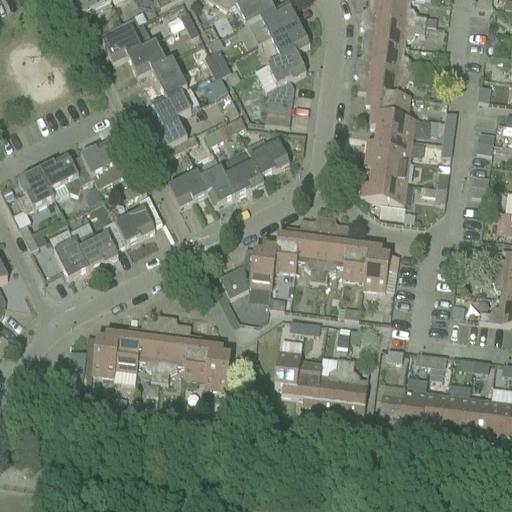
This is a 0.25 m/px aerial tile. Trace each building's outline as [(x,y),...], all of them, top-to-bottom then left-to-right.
[(110,7),(107,1),(106,1),(105,0),(70,0),(81,22),(110,7)] [(171,8),(167,0),(156,6),(159,14),(171,8)] [(180,0),(167,0),(171,8),(182,3),(180,0)] [(218,11),(224,0),(210,0),(208,5),(218,11)] [(244,0),(224,0),(218,11),(226,16),(234,12),(245,33),(247,32),(259,26),(259,25),(274,18),(274,17),(264,0),(256,0),(247,5),(244,0)] [(409,15),(410,7),(368,2),(366,14),(363,16),(360,16),(359,25),(425,33),(426,25),(416,23),(416,22),(412,16),(409,15)] [(288,10),(274,17),(274,18),(259,25),(259,26),(247,32),(256,50),(268,45),(269,46),(298,31),(288,10)] [(179,23),(184,35),(192,31),(187,19),(179,23)] [(137,31),(133,24),(121,30),(125,37),(130,34),(130,35),(137,31)] [(423,42),(425,33),(359,25),(358,34),(361,34),(363,38),(362,50),(404,55),(405,47),(408,48),(413,43),(414,41),(423,42)] [(125,37),(121,30),(108,36),(112,44),(125,37)] [(198,42),(192,31),(184,35),(190,46),(198,42)] [(308,52),(298,31),(269,46),(279,66),(294,59),(308,52)] [(141,55),(130,35),(130,34),(125,37),(112,44),(101,49),(112,71),(126,64),(126,63),(141,55)] [(165,69),(165,68),(155,48),(141,55),(126,63),(126,64),(136,84),(150,77),(150,76),(165,69)] [(403,63),(404,55),(362,50),(360,61),(357,64),(354,64),(353,73),(419,81),(420,72),(410,71),(410,69),(406,63),(403,63)] [(218,57),(211,61),(216,72),(224,68),(218,57)] [(289,88),(305,79),(294,59),(279,66),(265,73),(275,93),(268,96),(266,107),(291,110),(293,95),(289,88)] [(216,72),(211,61),(203,65),(209,76),(216,72)] [(171,65),(165,68),(165,69),(150,76),(150,77),(164,104),(185,94),(171,65)] [(230,79),(224,68),(216,72),(222,83),(230,79)] [(222,83),(216,72),(209,76),(214,87),(222,83)] [(417,90),(419,81),(353,73),(352,81),(355,82),(357,85),(356,98),(366,99),(366,98),(398,102),(399,95),(402,95),(407,90),(407,89),(417,90)] [(489,94),(479,93),(477,108),(487,109),(489,94)] [(186,94),(185,94),(164,104),(150,111),(160,132),(175,124),(176,125),(190,118),(179,97),(186,94)] [(409,103),(398,102),(366,98),(366,99),(364,112),(371,113),(370,120),(406,125),(409,103)] [(230,123),(238,119),(232,107),(224,111),(230,123)] [(289,122),(291,110),(266,107),(265,119),(289,122)] [(288,134),(289,122),(265,119),(263,131),(288,134)] [(455,120),(445,119),(443,134),(453,135),(455,120)] [(413,126),(406,125),(370,120),(368,134),(376,135),(375,143),(411,147),(413,126)] [(240,123),(231,128),(236,139),(246,134),(240,123)] [(186,145),(176,125),(175,124),(160,132),(146,139),(157,160),(168,155),(180,148),(186,145)] [(236,139),(231,128),(222,133),(227,144),(236,139)] [(208,154),(223,146),(217,134),(202,142),(208,154)] [(451,149),(453,135),(443,134),(441,148),(451,149)] [(193,141),(186,145),(180,148),(184,155),(196,149),(193,141)] [(491,152),(493,142),(478,141),(477,150),(491,152)] [(408,169),(411,147),(375,143),(373,151),(366,150),(365,163),(408,169)] [(140,188),(119,145),(110,150),(109,148),(80,162),(92,186),(97,197),(127,182),(132,192),(140,188)] [(184,155),(180,148),(168,155),(171,162),(184,155)] [(450,164),(451,149),(441,148),(440,163),(450,164)] [(277,149),(248,164),(251,169),(260,185),(260,184),(288,170),(277,149)] [(490,162),(491,152),(477,150),(475,160),(490,162)] [(81,192),(92,186),(80,162),(70,167),(67,163),(39,177),(53,206),(68,199),(76,203),(81,193),(81,192)] [(405,190),(408,169),(365,163),(363,177),(370,178),(369,186),(405,190)] [(263,190),(260,184),(260,185),(251,169),(224,182),(223,183),(234,204),(263,190)] [(223,183),(224,182),(220,175),(199,185),(196,179),(206,201),(213,215),(234,204),(223,183)] [(53,206),(39,177),(18,187),(25,201),(17,205),(25,221),(53,206)] [(206,201),(196,179),(167,194),(178,215),(206,201)] [(446,196),(447,181),(437,180),(436,194),(446,196)] [(486,195),(487,185),(473,184),(471,193),(486,195)] [(402,212),(405,190),(369,186),(368,194),(361,193),(359,207),(402,212)] [(146,199),(140,188),(132,192),(138,203),(146,199)] [(485,205),(486,195),(471,193),(470,203),(485,205)] [(444,210),(446,196),(436,194),(434,209),(444,210)] [(114,230),(113,228),(125,252),(154,237),(152,234),(162,229),(149,203),(139,208),(142,216),(114,230)] [(317,289),(325,224),(316,222),(316,226),(312,228),(300,227),(299,236),(294,269),(296,269),(303,270),(303,273),(308,278),(309,278),(308,288),(317,289)] [(334,225),(325,224),(317,289),(326,290),(327,280),(329,281),(335,277),(335,274),(342,275),(343,275),(347,243),(349,233),(336,231),(334,228),(334,225)] [(125,252),(113,228),(102,233),(106,241),(96,246),(92,238),(74,247),(88,276),(117,262),(114,257),(125,252)] [(32,242),(26,231),(19,235),(24,246),(32,242)] [(294,269),(299,236),(285,235),(284,242),(276,241),(275,253),(272,278),(273,278),(273,277),(294,280),(296,269),(294,269)] [(38,254),(32,242),(24,246),(31,258),(38,254)] [(342,275),(341,286),(366,289),(370,253),(360,251),(361,244),(347,243),(343,275),(342,275)] [(88,276),(74,247),(71,249),(53,258),(67,287),(88,276)] [(244,256),(242,272),(251,273),(248,293),(270,296),(273,278),(272,278),(275,253),(262,251),(261,258),(244,256)] [(395,280),(397,264),(380,261),(381,254),(370,253),(366,289),(365,296),(384,298),(386,279),(395,280)] [(511,259),(503,258),(502,267),(499,266),(494,271),(494,273),(484,272),(483,280),(511,283),(511,259)] [(247,296),(242,272),(218,284),(228,305),(247,296)] [(511,283),(483,280),(482,289),(492,290),(492,292),(495,298),(498,298),(497,306),(511,308),(511,283)] [(283,317),(284,307),(269,305),(268,315),(283,317)] [(511,308),(497,306),(497,314),(493,314),(489,319),(488,320),(478,319),(477,328),(511,332),(511,308)] [(357,327),(359,317),(344,315),(343,325),(357,327)] [(158,389),(166,323),(157,322),(156,325),(153,328),(141,326),(140,336),(136,369),(137,369),(144,370),(143,373),(148,378),(150,378),(149,388),(158,389)] [(184,375),(188,342),(190,332),(177,331),(175,328),(175,325),(166,323),(158,389),(167,390),(168,380),(170,380),(176,377),(176,374),(183,375),(184,375)] [(303,340),(304,330),(290,328),(288,338),(303,340)] [(317,342),(319,332),(304,330),(303,340),(317,342)] [(140,336),(126,335),(126,342),(118,341),(113,377),(114,377),(135,380),(137,369),(136,369),(140,336)] [(87,344),(84,360),(93,361),(92,374),(91,381),(113,384),(114,377),(113,377),(118,341),(104,339),(103,346),(87,344)] [(203,388),(208,352),(201,351),(201,344),(188,342),(184,375),(183,375),(182,385),(203,388)] [(225,398),(230,362),(222,361),(222,353),(208,352),(203,388),(203,395),(225,398)] [(400,369),(402,359),(387,357),(386,367),(400,369)] [(295,404),(299,368),(300,361),(278,358),(273,394),(281,395),(280,403),(295,404)] [(93,361),(84,360),(69,359),(67,371),(92,374),(93,361)] [(429,373),(430,363),(416,361),(414,371),(429,373)] [(444,375),(445,365),(430,363),(429,373),(444,375)] [(338,433),(346,367),(336,366),(335,376),(333,376),(327,379),(327,382),(321,382),(316,424),(325,426),(328,429),(327,432),(338,433)] [(472,378),(473,368),(459,366),(457,376),(472,378)] [(361,430),(364,410),(367,388),(358,387),(359,383),(354,378),(352,378),(353,368),(346,367),(338,433),(345,434),(346,431),(349,429),(361,430)] [(316,424),(321,382),(319,382),(321,371),(299,368),(295,404),(302,405),(301,412),(314,414),(313,424),(316,424)] [(486,380),(488,370),(473,368),(472,378),(486,380)] [(91,381),(92,374),(67,371),(66,382),(90,385),(91,381)] [(511,383),(511,372),(501,372),(500,382),(511,383)] [(89,397),(90,389),(90,385),(66,382),(64,394),(89,397)] [(87,409),(89,397),(64,394),(63,406),(87,409)] [(421,436),(425,401),(403,398),(402,404),(403,404),(398,441),(412,443),(413,435),(421,436)] [(441,446),(447,403),(425,401),(421,436),(428,437),(428,445),(441,446)] [(403,404),(402,404),(402,405),(381,402),(376,445),(390,447),(391,440),(398,441),(403,404)] [(464,442),(468,406),(447,403),(441,446),(455,448),(456,441),(464,442)] [(110,404),(109,414),(124,416),(125,406),(110,404)] [(485,452),(490,409),(468,406),(464,442),(471,443),(470,450),(485,452)] [(507,447),(511,411),(490,409),(485,452),(498,453),(499,446),(507,447)] [(185,414),(184,424),(199,426),(200,416),(185,414)] [(241,431),(242,421),(227,419),(226,429),(241,431)]
